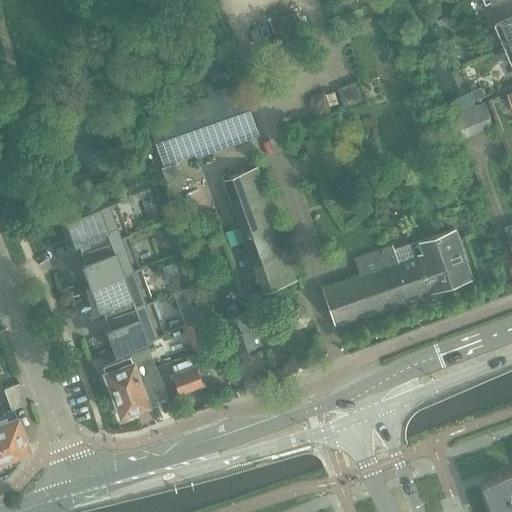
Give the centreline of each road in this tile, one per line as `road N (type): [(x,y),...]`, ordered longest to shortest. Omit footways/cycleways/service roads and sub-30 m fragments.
road 1 (unclassified): [(77,493),(0,284)]
road 2 (tertiary): [(359,392),(207,458)]
road 3 (tertiary): [(511,329),(359,392)]
road 4 (tertiary): [(207,458),(225,462),(352,422)]
road 5 (tertiary): [(383,411),(511,358)]
road 6 (tertiary): [(207,458),(77,493)]
